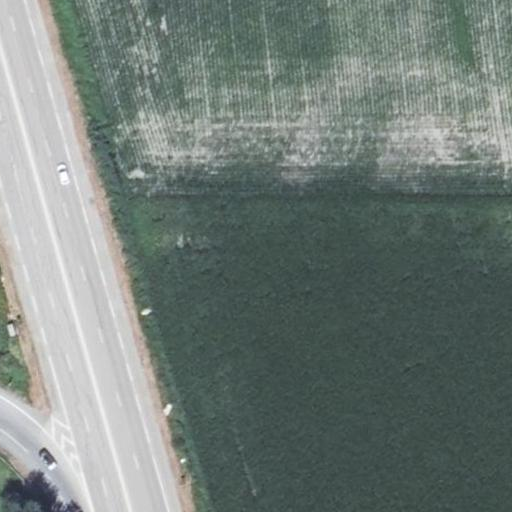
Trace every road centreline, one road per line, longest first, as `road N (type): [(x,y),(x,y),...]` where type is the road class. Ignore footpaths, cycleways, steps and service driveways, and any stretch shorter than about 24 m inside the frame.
road 1 (primary): [(127,511),(0,60)]
road 2 (motorway): [(0,419),(37,445),(78,511)]
